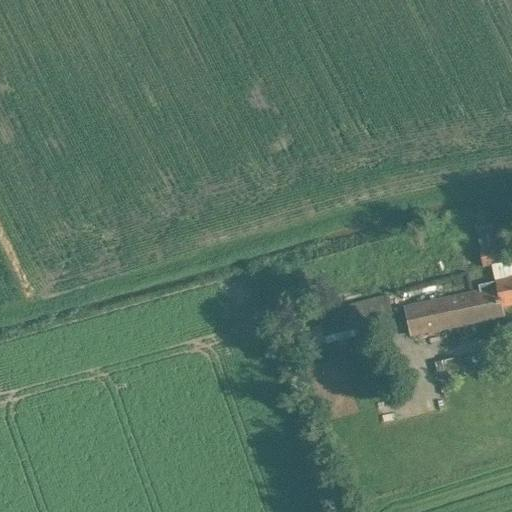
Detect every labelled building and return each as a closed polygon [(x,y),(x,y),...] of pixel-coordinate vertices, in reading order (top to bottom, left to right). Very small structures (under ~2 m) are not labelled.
[(463,216),(451,219),(454,237),(467,235),(463,216)] [(499,296),(502,307),(511,304),(511,260),(507,261),(500,230),(503,229),(501,216),(483,219),(496,282),(499,296)] [(450,299),(406,308),(407,316),(411,336),(456,326),(503,315),(501,307),(502,307),(499,296),(496,282),(494,282),(479,286),(480,292),(450,299)] [(323,325),(309,329),(313,346),(327,342),(328,343),(396,325),(388,296),(344,307),(334,310),(320,314),(323,325)] [(459,357),(444,360),(435,362),(439,382),(464,377),(459,357)]
